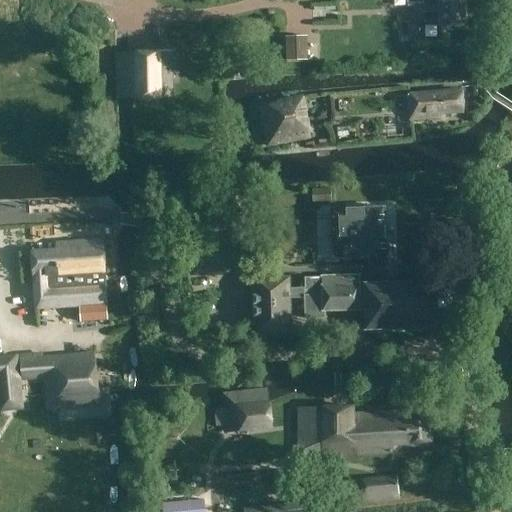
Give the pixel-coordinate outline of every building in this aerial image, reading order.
[(438,0),(439,6),(423,7),(423,0),(406,0),(407,8),(414,8),(415,21),(439,20),(440,29),(464,28),(463,0),(438,0)] [(306,61),(306,37),(285,38),(286,62),(306,61)] [(172,52),(114,53),(115,101),(173,99),(172,52)] [(463,113),(461,91),(406,95),(409,121),(444,118),(443,114),(463,113)] [(309,138),(302,100),(260,109),(267,146),(309,138)] [(395,144),(410,143),(409,132),(394,133),(395,144)] [(312,205),(331,204),(330,188),(311,188),(312,205)] [(386,258),(385,208),(331,210),(333,260),(386,258)] [(233,220),(239,228),(250,219),(244,211),(233,220)] [(247,242),(265,229),(256,215),(238,231),(247,242)] [(66,243),(55,244),(55,250),(30,252),(34,309),(79,306),(80,322),(107,320),(106,304),(102,241),(73,243),(66,243)] [(287,278),(251,279),(253,334),(289,333),(288,299),(304,299),(305,320),(323,319),(323,313),(360,312),(364,311),(365,331),(449,328),(448,305),(447,282),(363,285),(364,286),(359,286),(359,276),(303,278),(304,289),(287,290),(287,278)] [(47,410),(57,410),(58,422),(112,418),(109,389),(97,390),(94,354),(44,359),(44,355),(18,357),(18,356),(0,357),(0,408),(0,410),(20,408),(17,381),(44,378),(47,410)] [(227,434),(273,430),(266,388),(222,393),(227,434)] [(399,395),(399,404),(407,404),(407,394),(399,395)] [(337,408),(298,408),(297,456),(352,456),(390,454),(390,446),(430,444),(429,419),(409,420),(408,412),(356,415),(352,416),(352,409),(337,408)] [(77,455),(100,454),(99,431),(77,432),(77,455)] [(52,455),(72,455),(72,433),(52,433),(52,455)] [(361,504),(399,500),(397,476),(358,479),(361,504)] [(80,511),(99,511),(100,494),(81,494),(80,511)] [(151,511),(204,511),(203,494),(150,498),(151,511)] [(66,511),(66,497),(45,496),(44,511),(66,511)]
